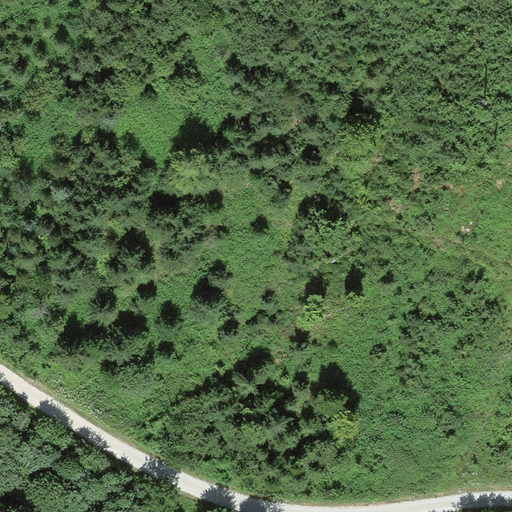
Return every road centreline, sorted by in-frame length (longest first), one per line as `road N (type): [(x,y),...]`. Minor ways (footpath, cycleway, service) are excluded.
road 1 (track): [(0,378),(260,511)]
road 2 (track): [(377,511),(511,499)]
